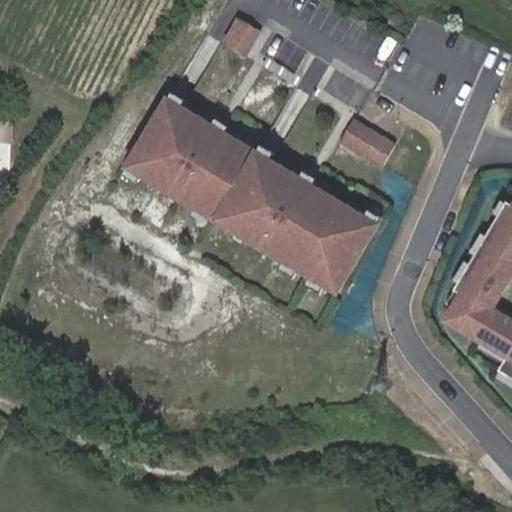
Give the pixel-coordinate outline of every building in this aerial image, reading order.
[(258,31),(236,18),(222,42),(243,55),(258,31)] [(164,99),(123,167),(205,217),(212,205),(219,209),(212,221),(294,270),(301,258),(313,266),(306,277),(333,294),(374,226),(164,99)] [(350,120),(337,141),(379,167),(392,145),(350,120)] [(511,189),(503,204),(511,208),(511,189)] [(511,208),(503,204),(443,303),(446,325),(475,343),(493,313),(487,310),(481,306),(511,255),(511,208)] [(212,205),(205,217),(212,221),(219,209),(212,205)] [(511,255),(481,306),(487,310),(491,304),(511,268),(511,255)] [(301,258),(294,270),(306,277),(313,266),(301,258)] [(487,310),(493,313),(511,324),(511,317),(491,304),(487,310)] [(511,324),(493,313),(475,343),(503,359),(495,373),(511,383),(511,324)]
